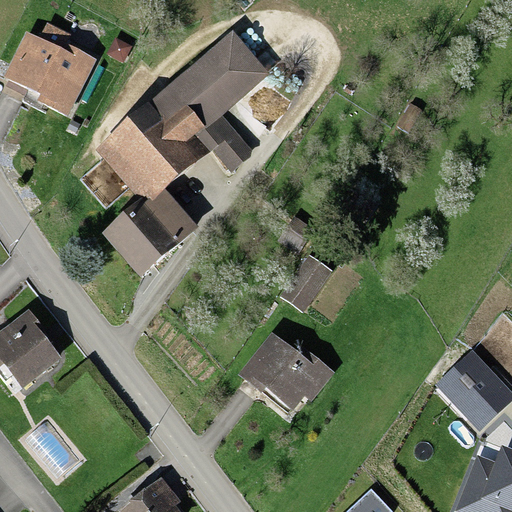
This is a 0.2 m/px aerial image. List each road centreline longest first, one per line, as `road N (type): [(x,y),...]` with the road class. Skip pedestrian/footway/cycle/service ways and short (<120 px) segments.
road 1 (tertiary): [(232,511),(0,196)]
road 2 (track): [(111,355),(275,146)]
